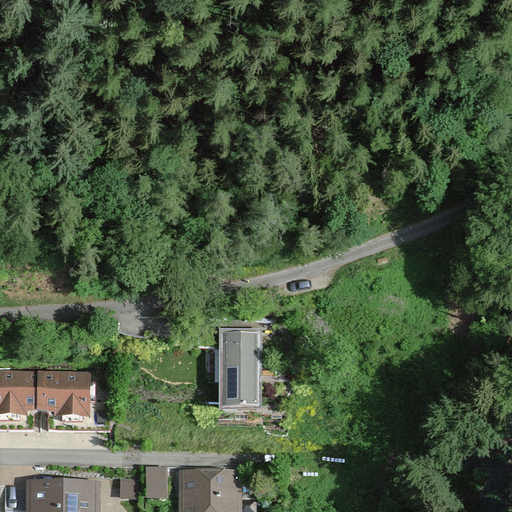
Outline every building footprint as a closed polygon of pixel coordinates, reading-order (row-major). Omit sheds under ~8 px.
[(268,329),(230,330),(232,410),(271,409),(268,329)] [(96,369),(2,369),(1,416),(99,415),(96,369)] [(147,500),(169,501),(170,467),(149,466),(147,500)] [(241,511),(242,474),(179,474),(178,511),(241,511)] [(123,476),(123,497),(146,498),(146,476),(123,476)] [(100,511),(101,484),(26,483),(25,511),(100,511)]
